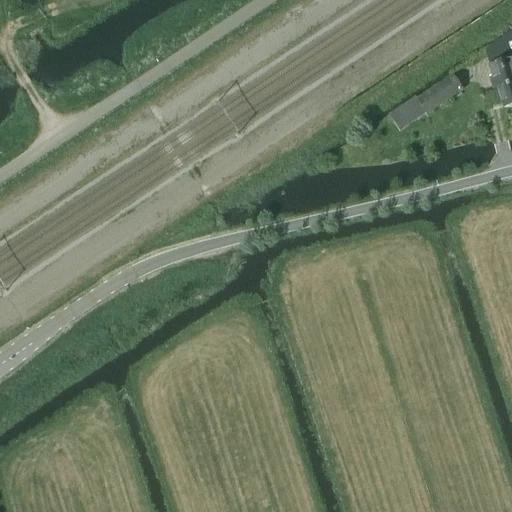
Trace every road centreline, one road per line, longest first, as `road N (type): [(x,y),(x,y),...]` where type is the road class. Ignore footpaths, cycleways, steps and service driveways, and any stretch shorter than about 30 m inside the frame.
road 1 (unclassified): [(0,360),(133,271),(175,255),(511,171)]
road 2 (unclassified): [(0,177),(267,0)]
